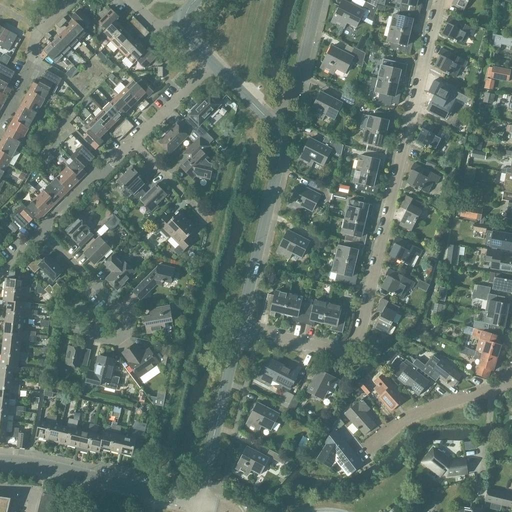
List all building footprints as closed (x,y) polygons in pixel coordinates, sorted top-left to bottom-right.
[(332,22),(344,28),(346,22),(356,27),(364,11),(342,0),(332,22)] [(417,2),(417,0),(397,0),(396,3),(401,4),(399,10),(419,14),(422,3),(417,2)] [(452,0),(450,4),(464,11),(468,0),(452,0)] [(376,7),(365,2),(362,7),(370,11),(367,17),(373,20),(376,7)] [(92,22),(79,10),(71,18),(74,21),(84,30),(92,22)] [(99,22),(106,30),(107,30),(116,21),(120,18),(111,10),(99,22)] [(394,15),(390,28),(409,33),(411,25),(417,26),(419,14),(399,10),(398,16),(394,15)] [(472,36),(475,30),(449,17),(445,23),(448,24),(442,35),(463,46),(468,35),(472,36)] [(84,30),(74,21),(67,29),(80,41),(87,33),(84,30)] [(103,34),(111,42),(123,29),(116,21),(107,30),(106,30),(103,34)] [(2,28),(0,31),(0,46),(9,52),(17,36),(2,28)] [(409,33),(390,28),(387,42),(391,43),(390,49),(410,54),(413,42),(407,41),(409,33)] [(67,29),(59,36),(72,49),(80,41),(67,29)] [(111,42),(118,49),(131,37),(123,29),(111,42)] [(52,44),(64,57),(72,49),(59,36),(52,44)] [(118,49),(126,57),(138,44),(131,37),(118,49)] [(64,57),(52,44),(40,56),(44,59),(48,56),(56,64),(64,57)] [(134,65),(137,61),(146,52),(138,44),(126,57),(134,65)] [(321,68),(333,74),(336,68),(345,73),(353,57),(332,47),(321,68)] [(137,61),(145,69),(157,56),(149,48),(146,52),(137,61)] [(365,54),(354,48),(351,53),(359,57),(356,63),(362,66),(365,54)] [(434,68),(455,78),(461,67),(464,68),(467,62),(441,49),(438,55),(440,56),(434,68)] [(378,79),(397,84),(399,75),(405,77),(407,65),(387,60),(386,66),(381,65),(378,79)] [(0,83),(7,87),(15,72),(0,64),(0,83)] [(491,78),(508,82),(510,71),(493,67),(491,78)] [(46,71),(38,85),(49,92),(54,94),(62,79),(46,71)] [(145,76),(137,84),(146,93),(149,97),(158,89),(145,76)] [(372,78),(370,90),(375,91),(375,93),(379,94),(378,100),(377,102),(391,106),(391,103),(398,105),(401,93),(395,92),(397,84),(378,79),(372,78)] [(134,80),(126,88),(138,100),(146,93),(137,84),(134,80)] [(434,81),(428,93),(434,95),(440,84),(434,81)] [(0,83),(0,102),(3,105),(11,90),(7,87),(0,83)] [(34,83),(25,98),(41,106),(49,92),(38,85),(34,83)] [(431,102),(427,110),(429,111),(428,112),(442,118),(445,120),(448,113),(455,99),(458,93),(440,84),(434,95),(434,96),(433,98),(434,98),(431,102)] [(126,88),(118,95),(131,108),(138,100),(126,88)] [(190,111),(192,113),(188,116),(190,117),(185,122),(197,133),(208,121),(204,117),(214,108),(215,107),(219,111),(223,107),(221,105),(224,101),(214,91),(208,96),(206,95),(190,111)] [(310,114),(322,120),(325,115),(334,119),(342,104),(321,93),(310,114)] [(354,100),(343,94),(340,100),(353,106),(354,100)] [(486,94),(484,102),(491,104),(493,95),(486,94)] [(131,108),(118,95),(110,103),(123,116),(131,108)] [(25,98),(17,112),(33,121),(41,106),(25,98)] [(110,103),(103,111),(115,123),(123,116),(110,103)] [(103,111),(95,118),(108,131),(115,123),(103,111)] [(393,127),(395,116),(375,111),(374,117),(369,116),(366,130),(385,134),(387,126),(393,127)] [(9,127),(25,136),(33,121),(17,112),(9,127)] [(84,122),(91,130),(91,129),(100,139),(100,138),(108,131),(95,118),(91,115),(84,122)] [(422,129),(416,141),(438,152),(443,140),(447,142),(450,135),(423,122),(420,128),(422,129)] [(159,142),(171,154),(188,137),(194,143),(200,137),(190,127),(184,133),(176,125),(159,142)] [(9,127),(1,142),(17,150),(25,136),(9,127)] [(91,129),(91,130),(83,137),(96,150),(104,142),(100,138),(100,139),(91,129)] [(383,143),(385,134),(366,130),(363,144),(367,145),(366,151),(386,155),(389,144),(383,143)] [(212,163),(202,153),(207,148),(209,146),(200,137),(189,148),(194,154),(182,166),(181,165),(180,166),(194,179),(193,178),(196,175),(197,176),(208,179),(208,180),(209,180),(213,163),(212,163)] [(310,139),(299,160),(311,166),(314,161),(323,165),(331,150),(310,139)] [(334,155),(340,158),(343,146),(332,140),(329,146),(337,150),(334,155)] [(1,142),(0,143),(0,160),(8,165),(17,150),(1,142)] [(70,157),(74,161),(83,170),(95,158),(82,145),(70,157)] [(360,156),(357,169),(376,174),(378,165),(383,167),(386,155),(366,151),(364,157),(360,156)] [(0,179),(0,180),(0,179),(8,165),(0,160),(0,179)] [(83,170),(74,161),(62,173),(75,185),(87,173),(83,170)] [(407,183),(428,193),(433,182),(437,184),(440,177),(414,163),(410,170),(413,171),(407,183)] [(117,182),(128,193),(130,192),(135,197),(149,183),(144,178),(143,178),(132,168),(117,182)] [(376,174),(357,169),(354,183),(358,184),(356,190),(377,195),(379,183),(374,182),(376,174)] [(75,185),(62,173),(50,185),(63,197),(75,185)] [(511,175),(506,174),(505,181),(503,191),(511,193),(511,175)] [(472,186),(474,179),(464,178),(463,184),(472,186)] [(130,202),(137,208),(142,202),(152,212),(157,206),(156,205),(167,195),(156,184),(146,194),(142,190),(130,202)] [(50,185),(38,196),(51,209),(63,197),(50,185)] [(299,185),(288,206),(300,212),(303,207),(312,211),(320,196),(299,185)] [(323,201),(329,204),(332,192),(321,186),(318,192),(326,196),(323,201)] [(26,208),(35,217),(39,221),(51,209),(38,196),(26,208)] [(399,225),(411,231),(424,205),(407,196),(401,208),(406,211),(399,225)] [(371,217),(374,206),(354,201),(352,207),(348,206),(345,220),(364,224),(366,216),(371,217)] [(35,217),(26,208),(23,204),(10,217),(23,229),(35,217)] [(462,206),(460,217),(481,221),(483,210),(462,206)] [(164,228),(172,236),(188,220),(180,211),(172,220),(167,215),(152,229),(157,235),(164,228)] [(104,225),(111,232),(121,222),(114,215),(104,225)] [(76,242),(76,243),(81,248),(92,237),(87,232),(90,229),(79,218),(66,231),(76,242)] [(188,220),(172,236),(180,244),(174,251),(179,256),(194,242),(189,237),(197,228),(188,220)] [(362,233),(364,224),(345,220),(342,234),(346,235),(344,241),(365,245),(367,234),(362,233)] [(487,226),(475,224),(474,231),(485,233),(487,226)] [(301,258),(309,242),(288,231),(277,252),(289,258),(292,253),(301,258)] [(312,247),(318,250),(321,238),(310,232),(307,238),(315,242),(312,247)] [(511,235),(494,232),(491,247),(511,250),(511,235)] [(422,250),(396,237),(393,244),(395,245),(389,256),(410,267),(416,255),(419,257),(422,250)] [(84,254),(95,265),(111,249),(100,238),(84,254)] [(339,246),(336,259),(354,264),(357,256),(362,257),(365,245),(344,241),(343,247),(339,246)] [(446,265),(455,266),(458,248),(449,247),(446,265)] [(492,263),(491,269),(511,272),(511,258),(498,257),(499,252),(488,250),(486,262),(492,263)] [(106,279),(118,290),(135,273),(124,262),(123,263),(115,255),(105,265),(113,273),(106,279)] [(38,256),(28,267),(35,274),(40,268),(53,281),(63,271),(48,256),(43,261),(38,256)] [(354,264),(336,259),(332,273),(337,274),(335,280),(355,285),(358,273),(353,272),(354,264)] [(164,282),(171,283),(174,269),(159,265),(158,267),(133,292),(141,300),(156,284),(161,285),(162,282),(164,283),(164,282)] [(381,288),(402,299),(408,287),(412,289),(415,282),(388,269),(385,276),(387,277),(381,288)] [(488,282),(493,283),(492,290),(511,293),(511,287),(511,281),(501,279),(502,275),(490,273),(488,282)] [(4,290),(30,293),(31,288),(22,287),(23,280),(6,279),(4,290)] [(43,294),(45,292),(37,283),(36,293),(43,294)] [(473,291),(473,292),(489,295),(490,289),(477,286),(476,292),(473,291)] [(20,303),(20,302),(21,297),(30,297),(30,293),(4,290),(3,301),(8,302),(8,301),(20,303)] [(276,312),(284,314),(289,295),(275,292),(274,296),(268,294),(263,314),(275,317),(276,312)] [(472,298),(488,301),(489,295),(473,292),(472,298)] [(291,321),(303,324),(307,304),(301,302),(302,298),(289,295),(284,314),(293,316),(291,321)] [(382,313),(375,328),(387,334),(400,308),(382,299),(376,310),(382,313)] [(6,312),(32,315),(33,310),(24,309),(25,303),(20,302),(20,303),(8,301),(8,302),(6,312)] [(315,321),(324,323),(328,304),(314,301),(313,305),(307,304),(303,324),(314,326),(315,321)] [(490,301),(488,313),(507,316),(509,305),(490,301)] [(328,304),(324,323),(332,325),(331,330),(342,333),(347,313),(341,312),(342,307),(328,304)] [(433,314),(439,315),(441,305),(435,304),(433,314)] [(148,334),(165,331),(164,323),(172,321),(169,306),(149,310),(151,316),(145,317),(148,334)] [(5,323),(22,325),(23,319),(32,320),(32,315),(6,312),(5,323)] [(488,313),(487,318),(492,319),(491,325),(504,328),(507,316),(488,313)] [(474,328),(487,331),(489,325),(474,322),(472,327),(474,328)] [(5,323),(4,334),(30,337),(30,332),(22,331),(22,325),(5,323)] [(475,352),(497,359),(501,345),(500,345),(502,338),(487,333),(487,331),(474,328),(472,334),(480,336),(475,352)] [(4,334),(3,344),(20,346),(21,340),(29,341),(30,337),(4,334)] [(3,344),(2,355),(28,358),(28,353),(19,352),(20,346),(3,344)] [(130,363),(129,364),(138,377),(157,364),(165,366),(168,352),(155,350),(151,353),(149,350),(142,355),(135,345),(123,353),(130,363)] [(65,364),(80,368),(80,366),(87,368),(91,350),(84,349),(84,350),(69,346),(65,364)] [(475,352),(468,350),(467,355),(474,357),(474,359),(480,361),(478,367),(488,370),(493,372),(497,359),(475,352)] [(2,355),(1,365),(1,366),(18,368),(18,367),(18,362),(27,363),(28,358),(2,355)] [(430,378),(436,382),(439,378),(446,383),(447,384),(448,383),(453,387),(462,376),(450,367),(447,365),(441,360),(440,362),(433,356),(425,367),(432,372),(431,373),(433,374),(430,378)] [(111,383),(111,382),(110,382),(114,361),(116,362),(116,361),(98,357),(97,357),(99,358),(95,373),(88,371),(84,386),(92,388),(94,379),(111,383)] [(268,358),(257,380),(269,386),(272,380),(290,389),(294,381),(299,384),(305,373),(299,371),(301,369),(291,364),(288,369),(268,358)] [(413,364),(412,364),(406,360),(404,363),(415,372),(418,369),(413,364)] [(432,372),(425,367),(416,360),(412,364),(413,364),(421,370),(430,378),(433,374),(431,373),(432,372)] [(398,378),(419,394),(428,383),(415,372),(404,363),(394,375),(398,378)] [(0,365),(0,376),(12,378),(13,372),(21,373),(22,368),(18,367),(18,368),(1,366),(1,365),(0,365)] [(488,370),(478,367),(476,373),(486,376),(488,370)] [(307,391),(323,399),(327,390),(333,393),(339,381),(318,370),(307,391)] [(378,398),(390,412),(404,400),(382,375),(374,382),(384,393),(378,398)] [(0,376),(0,387),(19,390),(20,385),(11,384),(12,378),(0,376)] [(358,385),(367,395),(372,391),(362,380),(358,385)] [(0,387),(0,398),(10,400),(10,394),(19,395),(19,390),(0,387)] [(281,406),(287,409),(294,396),(288,393),(281,406)] [(294,396),(287,409),(294,412),(300,399),(294,396)] [(0,398),(0,409),(17,411),(23,412),(24,407),(9,406),(10,400),(0,398)] [(356,404),(344,415),(356,429),(356,430),(357,431),(358,430),(364,436),(375,425),(365,414),(369,410),(361,400),(357,404),(356,404)] [(246,425),(258,431),(261,425),(271,430),(279,414),(257,403),(246,425)] [(294,412),(287,409),(281,406),(278,411),(295,420),(298,414),(294,412)] [(0,409),(0,420),(7,421),(7,420),(11,420),(11,416),(17,416),(17,411),(0,409)] [(46,440),(52,415),(48,414),(46,423),(39,421),(35,438),(46,440)] [(46,440),(57,443),(61,426),(55,425),(57,416),(52,415),(46,440)] [(337,430),(344,425),(338,417),(334,425),(337,430)] [(68,445),(73,420),(69,419),(67,428),(61,426),(57,443),(68,445)] [(0,431),(15,433),(15,428),(7,427),(7,421),(0,420),(0,431)] [(68,445),(78,448),(82,431),(76,430),(78,421),(73,420),(68,445)] [(89,450),(94,425),(90,424),(88,433),(82,431),(78,448),(81,448),(80,451),(88,453),(88,450),(89,450)] [(319,459),(329,465),(330,464),(332,467),(339,476),(345,475),(347,474),(350,472),(360,465),(360,464),(361,463),(370,457),(345,424),(337,430),(336,431),(335,432),(334,432),(327,442),(329,444),(319,459)] [(100,453),(101,448),(100,448),(103,436),(97,435),(99,426),(94,425),(89,450),(100,453)] [(101,448),(111,451),(117,426),(112,425),(110,433),(104,432),(103,436),(100,448),(101,448)] [(111,451),(121,453),(125,437),(119,435),(121,427),(117,426),(111,451)] [(125,437),(121,453),(132,456),(134,449),(140,451),(145,432),(133,429),(131,438),(125,437)] [(15,433),(0,431),(0,442),(5,443),(6,437),(14,438),(15,433)] [(29,434),(19,433),(17,448),(27,449),(29,434)] [(236,469),(248,475),(251,469),(260,474),(268,458),(247,447),(236,469)] [(437,452),(433,449),(423,462),(441,476),(442,475),(440,474),(442,472),(447,476),(466,473),(465,461),(451,463),(451,462),(447,459),(448,458),(439,450),(437,452)] [(267,456),(283,464),(286,459),(270,450),(267,456)] [(504,493),(488,489),(485,502),(501,506),(504,493)] [(55,496),(42,493),(40,500),(53,503),(55,496)] [(511,495),(504,494),(501,506),(511,508),(511,495)] [(0,511),(7,511),(11,498),(0,496),(0,511)] [(53,503),(40,500),(39,507),(52,509),(53,503)]
